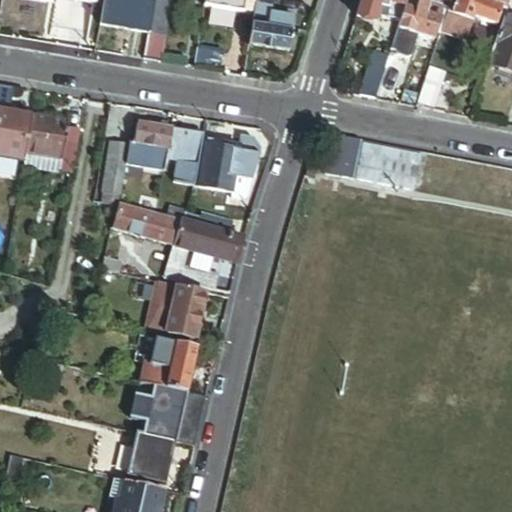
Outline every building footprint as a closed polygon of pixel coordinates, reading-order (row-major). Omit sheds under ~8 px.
[(103,0),(99,26),(149,34),(155,0),(103,0)] [(155,0),(149,34),(149,36),(166,39),(172,0),(155,0)] [(205,0),(204,9),(254,16),(256,0),(205,0)] [(256,0),(254,16),(249,48),(288,55),(293,19),(269,15),(271,0),(256,0)] [(406,0),(361,0),(356,19),(375,23),(376,19),(400,24),(406,0)] [(447,0),(406,0),(400,24),(398,30),(433,41),(444,8),(447,0)] [(459,0),(453,0),(450,10),(443,32),(467,41),(473,22),(454,15),(459,0)] [(450,10),(453,0),(447,0),(444,8),(450,10)] [(507,11),(511,1),(508,0),(459,0),(454,15),(473,22),(475,18),(497,26),(503,10),(507,11)] [(507,16),(507,11),(503,10),(497,26),(502,28),(507,16)] [(511,17),(507,16),(502,28),(488,68),(511,76),(511,17)] [(198,51),(195,67),(220,72),(223,55),(198,51)] [(376,55),(363,100),(376,102),(389,59),(376,55)] [(430,71),(426,83),(443,88),(447,77),(430,71)] [(426,83),(417,110),(434,114),(443,88),(426,83)] [(14,90),(0,87),(0,157),(24,162),(32,118),(9,114),(14,90)] [(32,118),(24,162),(61,168),(60,172),(73,175),(81,132),(68,129),(69,124),(32,118)] [(134,142),(130,142),(128,151),(125,167),(164,173),(166,160),(179,163),(176,184),(196,188),(204,136),(137,125),(134,142)] [(333,136),(326,177),(477,206),(484,171),(361,147),(362,142),(333,136)] [(227,150),(207,148),(200,189),(233,195),(236,181),(252,183),(262,154),(255,139),(241,137),(239,147),(228,145),(227,150)] [(102,199),(119,201),(125,167),(128,151),(111,148),(102,199)] [(313,157),(305,179),(314,182),(321,160),(313,157)] [(511,178),(511,170),(489,166),(486,179),(511,183),(511,178)] [(252,183),(236,181),(233,195),(232,200),(243,202),(247,198),(252,183)] [(167,222),(118,211),(112,236),(178,251),(185,226),(167,222)] [(187,217),(169,213),(167,222),(185,226),(187,218),(187,217)] [(187,218),(185,226),(202,230),(228,236),(231,225),(204,219),(204,222),(187,218)] [(236,264),(222,261),(220,268),(234,271),(236,264)] [(121,265),(107,262),(104,278),(118,281),(121,265)] [(162,288),(153,337),(192,344),(194,332),(173,328),(180,292),(162,288)] [(206,296),(180,292),(173,328),(194,332),(199,333),(206,296)] [(144,365),(140,385),(154,388),(186,395),(196,351),(175,346),(170,371),(144,365)] [(184,408),(186,395),(154,388),(151,400),(135,397),(128,430),(135,431),(136,425),(145,427),(143,438),(175,445),(181,446),(185,427),(180,425),(184,408)] [(72,422),(42,415),(39,425),(69,432),(72,422)] [(143,438),(136,437),(127,479),(166,487),(175,445),(143,438)] [(25,461),(12,459),(7,481),(20,483),(25,461)] [(123,483),(113,481),(109,500),(116,502),(119,502),(123,483)] [(159,511),(164,493),(123,483),(119,502),(116,502),(113,511),(159,511)]
